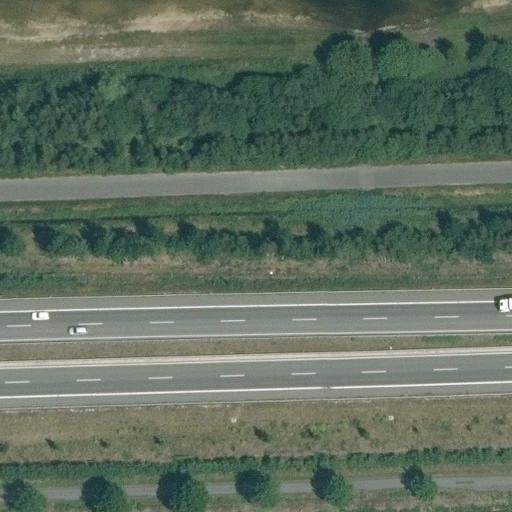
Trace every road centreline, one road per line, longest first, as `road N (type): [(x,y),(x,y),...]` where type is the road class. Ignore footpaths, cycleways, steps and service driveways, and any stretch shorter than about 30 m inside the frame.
road 1 (unclassified): [(0,193),(511,174)]
road 2 (trunk): [(0,392),(511,373)]
road 3 (trunk): [(511,318),(0,331)]
